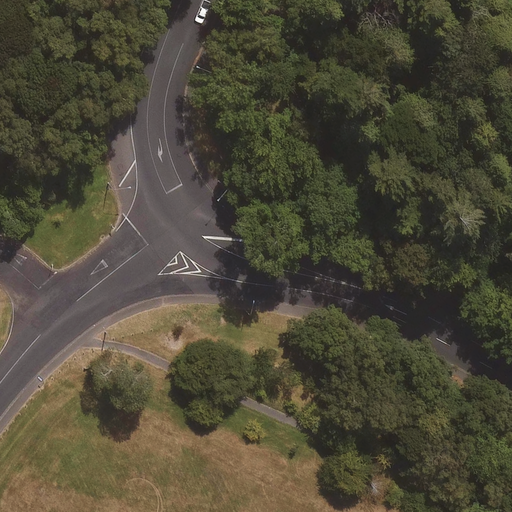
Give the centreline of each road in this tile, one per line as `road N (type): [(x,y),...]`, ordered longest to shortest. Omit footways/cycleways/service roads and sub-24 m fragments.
road 1 (tertiary): [(404,307),(196,282),(62,311)]
road 2 (tertiary): [(183,218),(220,242),(404,307)]
road 3 (tertiary): [(184,0),(154,72),(147,129),(165,192),(183,218)]
road 4 (tertiary): [(62,311),(183,218)]
road 5 (tertiary): [(404,307),(511,364)]
